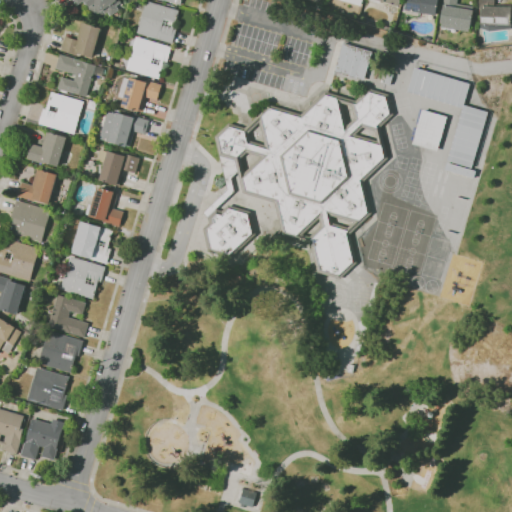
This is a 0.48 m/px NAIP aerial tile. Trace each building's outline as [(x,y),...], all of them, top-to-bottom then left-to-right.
[(95,16),(88,6),(87,6),(84,1),(78,5),(74,0),(120,0),(122,2),(117,6),(119,9),(111,16),(108,12),(102,16),(99,13),(95,16)] [(173,44),(138,33),(148,0),(180,10),(174,28),(178,29),(173,44)] [(406,10),(407,0),(438,0),(436,15),(406,10)] [(469,32),(441,26),(445,4),(443,4),(443,0),(457,0),(457,3),(473,6),(472,10),(475,10),(471,28),(470,27),(469,32)] [(511,29),(481,28),(482,15),(480,15),(481,8),(480,8),(480,0),(495,0),(495,6),(511,6),(511,29)] [(93,58),(78,53),(77,55),(62,50),(66,36),(78,40),(83,22),(102,28),(93,58)] [(159,79),(127,69),(133,49),(129,48),(132,39),(136,40),(137,36),(172,47),(170,52),(171,52),(168,61),(167,61),(167,62),(164,61),(159,79)] [(365,81),(335,72),(344,42),(373,51),(365,81)] [(87,97),(68,91),(68,93),(60,91),(60,89),(59,88),(62,77),(74,80),(76,74),(56,68),(61,54),(97,65),(96,66),(105,68),(102,77),(94,74),(87,97)] [(464,108),(408,92),(415,67),(471,84),(465,105),(464,108)] [(142,111),(138,110),(138,111),(132,109),(132,111),(127,110),(127,108),(120,106),(123,97),(117,96),(123,77),(129,79),(129,77),(146,82),(147,80),(161,84),(157,100),(146,97),(142,111)] [(245,128),(270,104),(301,114),(326,91),(356,100),(370,88),(389,94),(394,114),(381,126),(389,158),(365,181),(372,213),(350,234),(357,263),(340,278),(318,272),(312,243),(283,235),(275,202),(244,193),(239,172),(236,160),(220,156),(215,136),(230,123),(245,128)] [(75,134),(40,123),(44,109),(47,109),(52,92),(85,101),(75,134)] [(465,105),(489,112),(472,168),(448,161),(464,108),(465,105)] [(438,151),(413,144),(423,109),(448,117),(438,151)] [(130,147),(110,141),(110,142),(100,139),(108,111),(117,114),(118,112),(134,117),(134,115),(150,120),(146,134),(135,131),(130,147)] [(59,166),(44,161),(43,163),(27,159),(32,143),(43,147),(47,132),(51,133),(51,132),(68,137),(59,166)] [(122,187),(100,180),(105,163),(97,161),(101,149),(108,152),(109,150),(125,155),(126,153),(141,158),(136,173),(125,169),(120,183),(123,184),(122,187)] [(239,172),(232,178),(235,191),(217,209),(208,217),(203,213),(228,189),(220,156),(236,160),(239,172)] [(474,178),(445,170),(447,162),(477,171),(474,178)] [(50,204),(35,199),(34,201),(18,196),(23,182),(33,185),(37,170),(41,171),(41,169),(59,174),(50,204)] [(115,228),(104,224),(104,222),(103,221),(103,219),(87,214),(90,204),(93,205),(96,194),(95,193),(97,188),(98,189),(98,187),(118,194),(114,208),(125,212),(120,227),(116,226),(115,228)] [(42,243),(10,233),(15,218),(12,217),(17,200),(52,210),(42,243)] [(217,209),(223,211),(229,204),(251,211),(256,234),(232,258),(209,251),(204,229),(210,223),(208,217),(217,209)] [(107,263),(91,259),(91,258),(73,252),(76,240),(82,221),(114,230),(108,248),(112,249),(107,263)] [(31,281),(0,271),(0,255),(3,256),(5,251),(4,251),(8,238),(13,240),(14,237),(18,239),(17,241),(41,248),(31,281)] [(94,299),(61,289),(71,256),(106,267),(102,282),(99,281),(94,299)] [(0,308),(0,298),(2,292),(0,291),(0,275),(10,278),(9,280),(27,285),(18,314),(0,308)] [(85,337),(49,326),(58,294),(87,303),(83,314),(71,310),(69,317),(89,323),(85,337)] [(0,350),(0,317),(16,327),(22,332),(14,345),(14,346),(10,354),(3,350),(8,342),(6,341),(0,350)] [(72,373),(66,371),(44,364),(45,362),(40,360),(49,330),(84,341),(80,356),(77,355),(72,373)] [(64,410),(29,400),(38,367),(70,377),(65,395),(68,396),(64,410)] [(18,454),(3,449),(4,445),(0,443),(0,407),(25,416),(24,419),(27,420),(26,424),(23,423),(21,428),(25,429),(18,454)] [(55,460),(42,456),(45,447),(41,446),(36,460),(21,455),(25,441),(26,441),(33,418),(52,424),(53,419),(65,422),(57,448),(58,449),(55,460)] [(253,507),(240,503),(241,502),(238,501),(241,488),(244,489),(244,488),(257,492),(253,507)]
